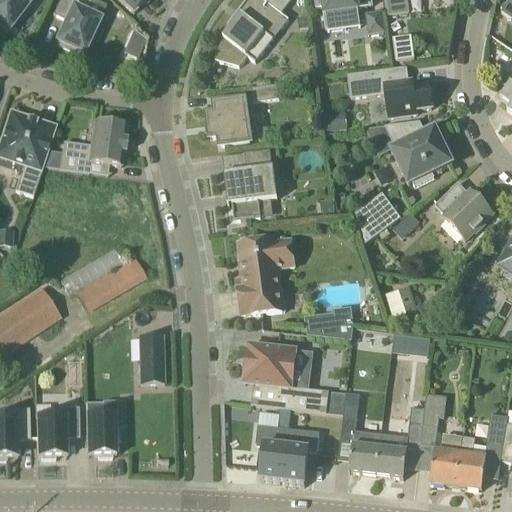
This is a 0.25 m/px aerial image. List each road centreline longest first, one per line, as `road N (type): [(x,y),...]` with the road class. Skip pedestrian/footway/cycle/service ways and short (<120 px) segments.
road 1 (residential): [(162,103),(164,148),(195,286),(201,502)]
road 2 (residential): [(0,501),(201,502)]
road 3 (residential): [(511,169),(488,142),(470,83),(482,0)]
road 4 (residential): [(162,103),(45,89),(0,73)]
road 5 (residential): [(201,502),(329,511)]
